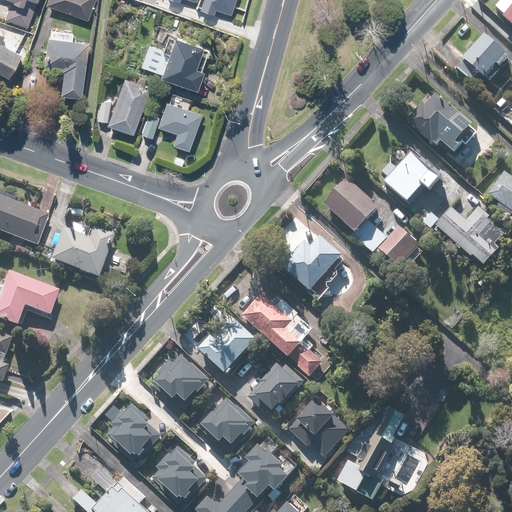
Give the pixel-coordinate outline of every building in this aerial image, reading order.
[(9,0),(10,0),(4,19),(26,25),(31,10),(20,7),(22,4),(22,0),(30,0),(34,1),(34,0),(9,0)] [(44,0),(44,4),(86,19),(92,0),(44,0)] [(220,14),(224,0),(192,0),(189,11),(200,15),(202,8),(220,14)] [(511,2),(509,0),(502,0),(495,9),(502,16),(500,18),(511,28),(511,2)] [(0,18),(0,74),(5,77),(18,55),(0,44),(0,35),(1,34),(0,34),(0,31),(20,43),(26,33),(0,18)] [(45,37),(42,66),(61,68),(58,95),(81,97),(86,41),(70,40),(70,34),(48,31),(48,37),(45,37)] [(460,61),(462,63),(456,70),(470,83),(476,75),(482,80),(494,66),(497,69),(507,58),(483,36),(460,61)] [(171,37),(165,52),(146,45),(138,68),(157,75),(194,88),(200,71),(198,71),(206,50),(199,47),(171,37)] [(148,87),(124,78),(106,125),(131,134),(148,87)] [(431,146),(437,140),(451,154),(461,144),(463,146),(474,134),(468,128),(469,127),(434,93),(415,113),(420,118),(411,127),(431,146)] [(109,100),(98,98),(96,120),(107,121),(109,100)] [(164,102),(159,118),(147,115),(141,134),(150,137),(154,125),(156,126),(175,132),(171,144),(188,149),(199,113),(185,109),(186,106),(171,101),(170,104),(164,102)] [(150,141),(140,138),(137,149),(147,153),(150,141)] [(404,204),(420,186),(427,192),(440,177),(433,171),(430,174),(408,155),(394,171),(389,166),(381,175),(386,180),(382,184),(404,204)] [(498,209),(509,218),(511,215),(511,180),(503,173),(486,196),(500,206),(498,209)] [(322,207),(352,234),(349,238),(372,258),(376,253),(395,270),(402,263),(407,268),(420,254),(415,249),(417,247),(397,228),(386,240),(365,221),(376,208),(346,181),(322,207)] [(0,234),(13,239),(10,248),(32,256),(35,246),(45,215),(32,211),(33,208),(23,205),(22,208),(12,204),(14,199),(0,194),(0,234)] [(466,223),(451,209),(435,227),(481,269),(494,255),(488,250),(501,236),(485,221),(487,218),(478,210),(466,223)] [(438,221),(430,214),(421,224),(429,230),(438,221)] [(67,235),(59,232),(48,263),(96,280),(111,237),(90,230),(86,242),(81,240),(83,232),(70,227),(67,235)] [(278,267),(316,303),(321,298),(329,289),(327,287),(337,276),(333,272),(343,261),(318,237),(309,247),(302,241),(278,267)] [(20,309),(32,313),(31,316),(47,322),(48,318),(58,292),(7,274),(0,293),(0,322),(14,327),(20,309)] [(362,305),(346,292),(334,306),(350,320),(362,305)] [(275,298),(269,304),(267,306),(258,298),(242,315),(247,319),(289,359),(289,358),(310,377),(322,364),(309,352),(313,347),(304,339),(311,332),(275,298)] [(510,315),(501,307),(491,316),(500,325),(510,315)] [(223,375),(254,343),(229,319),(222,326),(234,338),(228,344),(215,332),(198,350),(223,375)] [(159,375),(151,384),(170,401),(171,400),(188,414),(214,384),(182,356),(173,365),(168,361),(157,373),(159,375)] [(272,364),(262,356),(254,364),(263,373),(272,364)] [(275,366),(246,397),(264,414),(267,411),(271,415),(297,387),(275,366)] [(440,405),(450,389),(444,385),(433,401),(440,405)] [(259,429),(225,398),(217,407),(213,404),(202,417),(204,419),(197,427),(228,455),(231,452),(235,456),(259,429)] [(313,401),(287,431),(306,448),(309,445),(324,458),(348,432),(313,401)] [(113,428),(104,436),(131,464),(137,459),(142,464),(170,437),(144,409),(140,413),(132,404),(110,425),(113,428)] [(336,484),(354,494),(357,490),(380,504),(388,491),(406,501),(427,465),(423,456),(392,437),(404,418),(388,408),(352,467),(347,464),(336,484)] [(193,464),(176,447),(169,455),(168,454),(155,468),(158,471),(151,479),(179,506),(190,495),(187,493),(197,483),(189,475),(194,471),(190,467),(193,464)] [(207,498),(195,510),(196,511),(246,511),(268,490),(273,494),(287,479),(278,471),(281,468),(266,454),(265,455),(256,447),(242,460),(247,466),(237,476),(242,480),(217,505),(214,502),(213,503),(207,498)] [(121,477),(114,484),(99,469),(89,479),(104,494),(89,509),(92,511),(142,511),(136,505),(143,499),(121,477)] [(266,500),(254,511),(306,511),(308,511),(294,496),(278,511),(266,500)]
